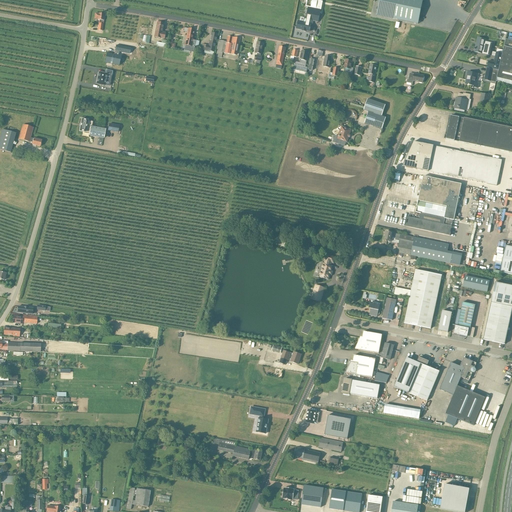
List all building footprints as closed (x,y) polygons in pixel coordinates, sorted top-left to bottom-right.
[(306,19),(305,19),(304,23),(298,21),(296,29),(310,31),(311,25),(312,25),(313,21),(318,22),(323,2),(315,0),(306,0),(305,7),(308,7),(306,19)] [(380,0),(377,15),(418,24),(422,0),(380,0)] [(104,14),(99,13),(99,14),(95,13),(95,19),(98,19),(98,20),(99,20),(98,30),(102,31),(104,21),(104,14)] [(164,24),(157,22),(154,37),(164,39),(166,32),(162,32),(164,24)] [(194,30),(188,29),(185,45),(190,46),(189,49),(194,50),(196,40),(192,40),(194,30)] [(217,34),(211,33),(209,45),(206,45),(205,51),(210,52),(210,51),(213,52),(217,34)] [(216,57),(222,58),(223,53),(236,55),(237,49),(238,45),(240,39),(228,37),(227,42),(224,41),(218,40),(216,52),(217,52),(216,57)] [(476,44),(474,52),(482,53),(488,55),(490,43),(485,41),(485,40),(479,38),(477,44),(476,44)] [(166,40),(162,39),(161,43),(157,42),(156,46),(165,48),(166,40)] [(511,40),(506,39),(503,51),(496,81),(511,84),(511,40)] [(263,43),(257,42),(255,53),(257,53),(257,55),(255,55),(254,60),(257,61),(256,65),(260,65),(260,61),(261,62),(262,57),(260,56),(263,43)] [(105,63),(119,66),(121,56),(119,55),(119,52),(129,54),(131,49),(131,48),(116,45),(115,51),(115,55),(107,53),(107,54),(106,63),(105,63)] [(280,47),(276,65),(282,66),(286,48),(280,47)] [(290,49),(289,56),(291,56),(294,57),(296,58),(298,50),(290,49)] [(487,68),(499,70),(503,51),(497,49),(496,52),(493,62),(488,61),(487,68)] [(300,59),(299,63),(295,62),(293,70),(306,73),(308,67),(305,67),(306,64),(308,53),(302,51),(300,59)] [(87,65),(98,66),(99,67),(99,63),(94,62),(94,57),(88,56),(89,56),(88,61),(87,65)] [(331,57),(325,56),(323,66),(319,66),(318,71),(322,72),(321,76),(326,77),(328,67),(329,68),(331,57)] [(352,61),(346,60),(344,68),(345,68),(344,74),(352,75),(353,68),(350,68),(352,61)] [(377,66),(370,65),(368,74),(370,74),(369,82),(375,83),(377,75),(375,74),(377,66)] [(487,68),(484,80),(496,83),(496,81),(499,70),(487,68)] [(97,84),(105,86),(107,74),(112,75),(112,71),(106,70),(105,74),(99,72),(97,84)] [(477,74),(468,72),(465,84),(474,86),(474,88),(478,88),(479,82),(475,82),(477,74)] [(424,76),(410,73),(408,80),(407,79),(407,83),(412,84),(413,81),(423,83),(424,76)] [(499,103),(502,92),(496,91),(493,102),(499,103)] [(491,95),(481,93),(479,103),(489,105),(491,95)] [(465,95),(458,94),(457,101),(456,101),(454,106),(455,106),(454,110),(464,112),(465,108),(467,100),(469,101),(470,95),(465,94),(465,95)] [(368,99),(364,110),(368,112),(382,116),(385,105),(368,99)] [(382,116),(368,112),(365,123),(378,128),(382,129),(386,118),(382,116)] [(511,128),(451,116),(446,139),(511,152),(511,128)] [(90,132),(89,136),(104,138),(106,129),(91,126),(92,121),(86,120),(86,119),(83,119),(82,119),(79,131),(86,132),(86,131),(90,132)] [(119,126),(109,124),(108,130),(118,132),(119,126)] [(34,139),(31,138),(33,128),(23,125),(18,139),(29,142),(33,143),(32,145),(40,147),(41,140),(34,138),(34,139)] [(16,129),(9,127),(8,131),(2,129),(0,136),(0,149),(11,153),(16,133),(15,133),(16,129)] [(337,131),(336,134),(337,135),(338,136),(336,143),(345,146),(346,142),(347,142),(351,130),(341,127),(340,131),(338,130),(337,131)] [(413,142),(402,167),(428,172),(497,186),(502,160),(433,146),(413,142)] [(407,217),(405,227),(450,236),(453,220),(454,220),(461,184),(423,176),(416,212),(416,213),(421,214),(419,219),(407,217)] [(386,232),(384,241),(391,242),(399,243),(397,253),(403,254),(411,256),(411,260),(415,260),(416,257),(451,264),(453,253),(448,252),(449,245),(400,235),(393,234),(393,233),(386,232)] [(283,240),(273,238),(271,244),(282,246),(283,240)] [(511,247),(506,246),(500,272),(511,274),(511,247)] [(453,253),(451,264),(460,266),(460,265),(465,266),(466,261),(461,260),(462,255),(453,253)] [(336,258),(326,254),(324,261),(325,262),(324,263),(323,262),(318,278),(329,282),(330,276),(332,277),(333,272),(332,271),(334,266),(332,265),(332,264),(334,265),(336,258)] [(396,288),(394,294),(409,298),(404,323),(431,329),(442,275),(415,270),(411,291),(396,288)] [(489,281),(465,276),(463,287),(487,292),(489,281)] [(511,285),(495,282),(483,340),(505,344),(511,311),(511,310),(511,285)] [(325,288),(315,285),(311,299),(320,303),(325,288)] [(462,290),(461,295),(471,299),(473,293),(462,290)] [(396,300),(386,298),(382,318),(392,320),(396,300)] [(371,307),(370,315),(377,317),(378,315),(379,315),(381,306),(378,305),(378,303),(373,302),(372,303),(371,303),(370,307),(371,307)] [(458,326),(456,326),(454,334),(459,335),(460,334),(473,337),(475,328),(470,327),(475,305),(463,303),(461,310),(458,326)] [(443,311),(439,330),(449,333),(453,313),(443,311)] [(38,316),(23,315),(23,317),(13,316),(13,323),(22,324),(22,323),(37,324),(38,316)] [(20,329),(5,328),(4,335),(13,335),(13,336),(20,337),(20,329)] [(382,335),(364,332),(362,338),(361,337),(355,350),(379,354),(382,335)] [(2,342),(0,341),(0,348),(2,349),(8,350),(39,352),(40,344),(8,343),(8,344),(2,343),(2,342)] [(394,346),(385,343),(381,358),(390,360),(394,346)] [(282,347),(273,345),(272,351),(280,354),(280,353),(282,348),(282,347)] [(284,350),(282,354),(279,363),(285,365),(287,360),(291,361),(290,362),(298,364),(301,355),(294,352),(293,354),(284,350)] [(376,359),(354,356),(353,361),(351,361),(346,373),(372,378),(376,359)] [(394,387),(428,401),(440,372),(427,366),(429,361),(419,357),(417,362),(406,358),(394,387)] [(458,419),(473,426),(485,398),(457,386),(461,378),(465,379),(468,372),(472,374),(472,373),(474,373),(475,373),(475,372),(476,371),(476,370),(475,369),(474,368),(475,367),(471,366),(473,362),(464,358),(460,366),(451,363),(440,390),(454,395),(446,414),(448,415),(445,422),(455,426),(458,419)] [(380,386),(344,379),(342,393),(377,399),(380,386)] [(251,407),(250,414),(260,416),(259,418),(257,432),(266,434),(268,420),(263,419),(263,416),(264,416),(265,410),(251,407)] [(385,407),(384,413),(419,419),(420,413),(417,412),(385,407)] [(315,412),(307,411),(305,423),(313,424),(314,417),(318,417),(319,413),(315,413),(315,412)] [(350,419),(327,415),(323,435),(346,439),(350,419)] [(396,435),(356,428),(354,441),(393,448),(396,435)] [(478,445),(418,435),(414,461),(473,471),(478,445)] [(236,443),(214,438),(212,444),(219,445),(217,450),(233,454),(232,456),(248,460),(249,458),(260,461),(261,452),(256,451),(235,446),(236,443)] [(343,443),(320,438),(318,448),(341,452),(343,443)] [(320,453),(296,448),(294,456),(299,457),(298,459),(318,464),(320,453)] [(339,459),(331,457),(329,466),(337,468),(339,459)] [(424,511),(465,511),(469,489),(435,483),(430,507),(426,506),(424,511)] [(323,488),(304,486),(301,505),(321,508),(323,488)] [(137,489),(130,488),(126,509),(131,509),(132,505),(134,505),(148,507),(150,490),(137,489)] [(293,489),(285,488),(285,489),(284,489),(282,498),(283,498),(283,499),(292,500),(292,499),(297,500),(298,494),(294,494),(295,490),(293,490),(293,489)] [(343,511),(346,492),(332,490),(329,509),(343,511)] [(359,511),(362,494),(346,492),(343,511),(350,511),(359,511)] [(368,494),(365,511),(380,511),(383,496),(368,494)] [(423,504),(425,494),(421,494),(420,498),(410,496),(410,502),(423,504)] [(32,501),(25,500),(25,502),(23,502),(22,507),(21,511),(28,511),(29,506),(32,507),(32,501)] [(393,502),(391,511),(417,511),(418,505),(393,502)]
